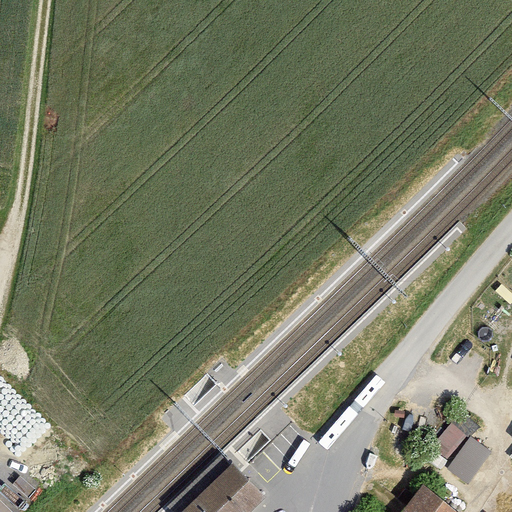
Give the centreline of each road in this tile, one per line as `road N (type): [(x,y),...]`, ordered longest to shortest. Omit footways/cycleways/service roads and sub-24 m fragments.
road 1 (residential): [(322,511),(377,387),(511,229)]
road 2 (track): [(0,283),(31,144),(45,0)]
